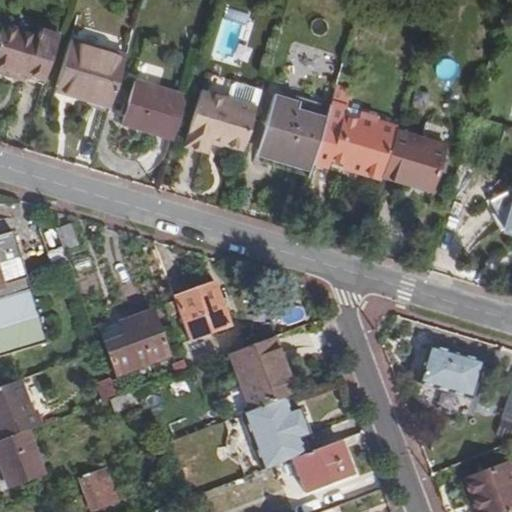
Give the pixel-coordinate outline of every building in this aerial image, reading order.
[(0,29),(0,63),(12,67),(16,59),(47,69),(59,28),(40,22),(38,29),(3,18),(0,29)] [(112,96),(127,47),(75,32),(60,80),(112,96)] [(12,67),(44,78),(47,69),(16,59),(12,67)] [(124,120),(172,137),(184,98),(136,83),(124,120)] [(213,139),(245,148),(258,105),(204,89),(187,144),(209,151),(213,139)] [(327,117),(314,161),(331,167),(333,161),(348,166),(347,170),(381,180),(384,172),(397,127),(378,123),(379,118),(364,114),(362,119),(342,114),(348,93),(335,90),(332,102),(327,117)] [(254,157),(310,174),(314,161),(327,117),(306,111),(308,104),(274,94),(254,157)] [(327,117),(332,102),(311,95),(308,104),(306,111),(327,117)] [(511,101),(498,150),(511,154),(511,101)] [(397,127),(384,172),(435,187),(441,171),(446,156),(450,143),(397,127)] [(446,156),(441,171),(449,174),(455,158),(446,156)] [(511,187),(499,228),(511,232),(511,187)] [(505,192),(489,193),(491,216),(507,215),(505,192)] [(45,245),(59,239),(53,222),(38,228),(45,245)] [(0,356),(46,343),(13,233),(0,236),(0,356)] [(191,340),(233,324),(218,282),(176,298),(191,340)] [(117,377),(172,358),(156,312),(124,324),(128,337),(105,345),(117,377)] [(276,336),(234,352),(255,408),(288,396),(293,394),(279,356),(282,354),(276,336)] [(423,380),(476,397),(486,362),(434,344),(423,380)] [(0,424),(32,412),(21,379),(0,386),(0,424)] [(121,411),(140,403),(135,389),(118,395),(115,397),(121,411)] [(255,408),(243,413),(262,469),(295,457),(308,452),(303,437),(300,430),(311,426),(303,405),(292,409),(288,396),(255,408)] [(300,430),(303,437),(313,433),(311,426),(300,430)] [(19,475),(21,481),(41,473),(26,430),(0,439),(0,474),(2,481),(19,475)] [(354,474),(342,440),(308,452),(295,457),(308,491),(354,474)] [(486,510),(481,511),(480,511),(511,511),(511,463),(475,477),(486,510)] [(82,477),(94,510),(118,501),(105,468),(82,477)] [(19,475),(2,481),(5,487),(21,481),(19,475)] [(469,479),(481,511),(486,510),(475,477),(469,479)]
